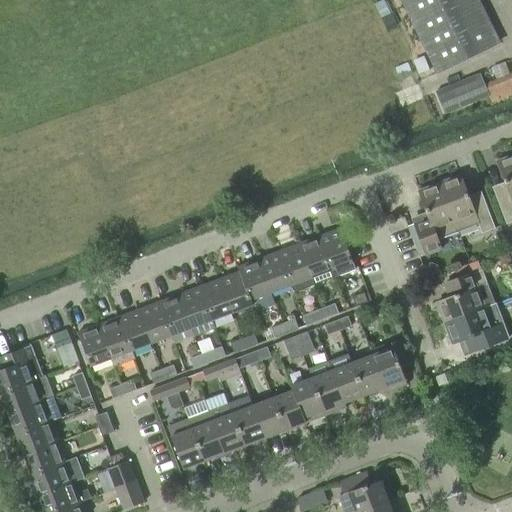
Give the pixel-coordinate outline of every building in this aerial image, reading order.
[(400,0),(436,72),(497,42),(476,0),(400,0)] [(495,78),(484,82),(492,101),(511,92),(511,56),(510,57),(511,61),(511,71),(510,73),(504,59),(489,66),(495,78)] [(443,113),(488,95),(479,73),(435,91),(443,113)] [(511,156),(498,162),(508,188),(494,194),(506,225),(511,222),(511,156)] [(460,176),(439,184),(457,231),(478,223),(482,234),(495,229),(484,198),(471,203),(460,176)] [(457,231),(439,184),(419,192),(429,219),(416,223),(428,254),(441,249),(437,239),(457,231)] [(340,229),(319,237),(335,277),(356,269),(340,229)] [(319,237),(299,245),(314,285),(334,277),(319,237)] [(299,245),(279,252),(291,286),(292,286),(295,293),(314,285),(299,245)] [(507,249),(496,253),(498,259),(505,262),(511,260),(507,249)] [(279,252),(259,260),(271,294),(291,286),(279,252)] [(238,268),(239,272),(240,272),(251,301),(252,301),(271,294),(259,260),(238,268)] [(431,264),(424,266),(429,278),(440,273),(437,267),(431,264)] [(494,304),(486,284),(482,271),(450,283),(454,296),(437,302),(445,323),(494,304)] [(240,272),(239,272),(220,280),(232,313),(254,305),(252,301),(251,301),(240,272)] [(220,280),(200,287),(212,321),(232,313),(220,280)] [(200,287),(180,295),(195,336),(214,328),(212,321),(200,287)] [(353,297),(356,307),(368,302),(364,293),(353,297)] [(180,295),(159,303),(172,336),(175,343),(195,336),(180,295)] [(159,303),(139,310),(152,344),(172,336),(159,303)] [(335,303),(323,308),(327,318),(339,313),(335,303)] [(494,304),(445,323),(453,344),(479,334),(484,347),(507,338),(502,325),(494,304)] [(327,318),(323,308),(303,315),(306,326),(327,318)] [(139,310),(119,318),(135,359),(132,351),(152,344),(139,310)] [(287,333),(279,313),(267,318),(274,337),(287,333)] [(348,316),(335,320),(339,331),(352,326),(348,316)] [(119,318),(99,326),(111,359),(112,359),(115,367),(135,359),(119,318)] [(295,319),(283,323),(287,333),(299,328),(295,319)] [(339,331),(335,320),(315,328),(319,338),(339,331)] [(111,359),(99,326),(78,333),(91,367),(111,359)] [(307,331),(295,336),(299,346),(311,341),(307,331)] [(254,334),(242,338),(246,348),(258,344),(254,334)] [(299,346),(295,336),(283,340),(287,351),(299,346)] [(246,348),(242,338),(230,343),(234,353),(246,348)] [(372,357),(386,393),(407,385),(402,371),(413,367),(403,340),(370,352),(372,357)] [(75,356),(70,344),(61,348),(66,360),(75,356)] [(0,370),(0,392),(0,394),(46,376),(43,377),(31,346),(0,357),(5,369),(0,370)] [(202,353),(202,354),(206,364),(226,356),(222,346),(202,353)] [(267,347),(255,351),(259,361),(271,357),(267,347)] [(255,351),(235,359),(238,369),(259,361),(255,351)] [(206,364),(202,354),(190,358),(194,368),(206,364)] [(372,357),(352,364),(364,396),(384,389),(385,393),(386,393),(372,357)] [(235,359),(214,367),(218,377),(230,372),(238,369),(235,359)] [(173,364),(161,369),(165,379),(177,374),(173,364)] [(352,364),(332,372),(346,408),(345,404),(364,396),(352,364)] [(214,367),(194,374),(198,384),(207,381),(218,377),(214,367)] [(165,379),(161,369),(149,373),(153,384),(165,379)] [(72,376),(76,388),(86,384),(82,372),(72,376)] [(332,372),(311,379),(325,416),(346,408),(332,372)] [(194,374),(174,382),(178,392),(198,384),(194,374)] [(448,384),(444,375),(435,378),(439,387),(448,384)] [(0,394),(8,414),(53,397),(46,376),(0,394)] [(291,387),(293,392),(303,419),(304,419),(305,424),(325,416),(311,379),(291,387)] [(132,380),(121,385),(124,394),(136,390),(132,380)] [(178,392),(174,382),(150,391),(154,401),(178,392)] [(86,384),(76,388),(81,400),(91,396),(86,384)] [(124,394),(121,385),(109,389),(113,399),(124,394)] [(293,392),(273,399),(285,431),(305,424),(304,419),(303,419),(293,392)] [(8,414),(16,434),(49,421),(61,417),(53,397),(8,414)] [(249,397),(229,405),(244,447),(265,439),(253,407),(249,397)] [(273,399),(253,407),(265,439),(285,431),(273,399)] [(229,405),(209,413),(224,454),(244,447),(229,405)] [(95,418),(98,426),(110,422),(107,413),(95,418)] [(209,413),(189,420),(204,462),(224,454),(209,413)] [(204,462),(189,420),(168,428),(183,470),(204,462)] [(16,434),(24,455),(57,442),(49,421),(16,434)] [(110,422),(98,426),(102,437),(114,432),(110,422)] [(24,455),(31,475),(65,462),(57,442),(24,455)] [(107,468),(108,470),(129,462),(128,460),(125,462),(122,453),(110,457),(113,466),(107,468)] [(31,475),(39,496),(73,483),(65,462),(31,475)] [(108,470),(116,490),(137,482),(129,462),(108,470)] [(338,496),(343,511),(356,511),(387,501),(379,480),(371,484),(366,472),(338,483),(343,494),(338,496)] [(137,482),(116,490),(123,510),(144,503),(137,482)] [(39,496),(45,511),(58,511),(81,504),(80,501),(91,497),(88,489),(77,493),(73,483),(39,496)] [(396,511),(391,499),(387,501),(356,511),(396,511)]
